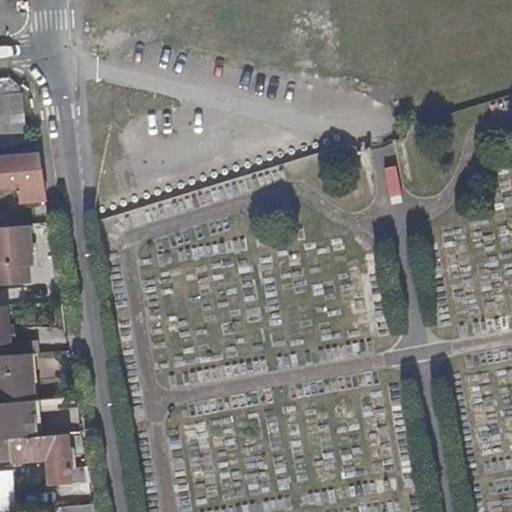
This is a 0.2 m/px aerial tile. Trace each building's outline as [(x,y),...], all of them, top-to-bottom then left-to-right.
[(0,95),(0,149),(25,147),(21,94),(0,95)] [(36,153),(0,156),(0,186),(12,186),(12,190),(18,189),(19,204),(44,202),(36,153)] [(31,265),(28,226),(0,228),(0,286),(29,284),(28,265),(31,265)] [(27,355),(0,357),(2,388),(0,388),(0,404),(32,401),(27,355)] [(0,404),(0,439),(40,437),(39,401),(32,401),(0,404)] [(66,435),(8,439),(9,462),(45,460),(47,486),(88,484),(86,469),(69,470),(66,435)]
